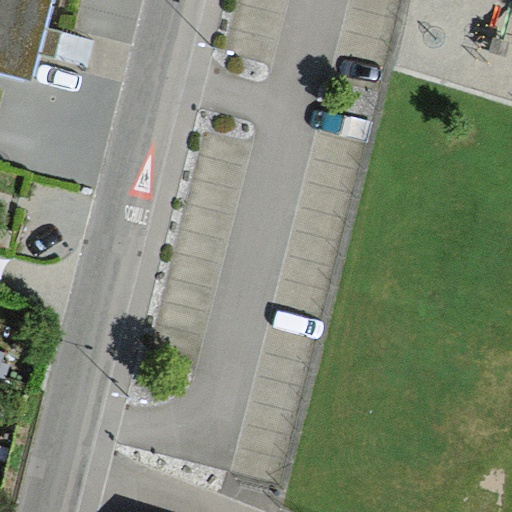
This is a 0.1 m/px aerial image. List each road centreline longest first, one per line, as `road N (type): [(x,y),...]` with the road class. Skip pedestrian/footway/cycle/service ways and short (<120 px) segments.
road 1 (residential): [(48,472),(173,0)]
road 2 (residential): [(48,472),(165,511)]
